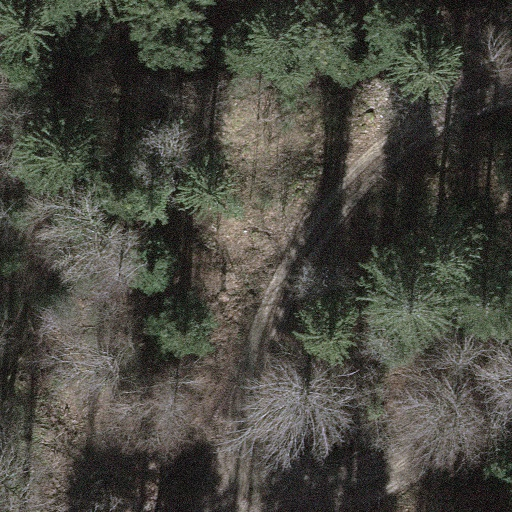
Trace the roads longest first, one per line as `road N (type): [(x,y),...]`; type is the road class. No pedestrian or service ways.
road 1 (track): [(240,511),(237,454),(259,337),(320,217),(405,133),(511,94)]
road 2 (track): [(272,511),(511,422)]
